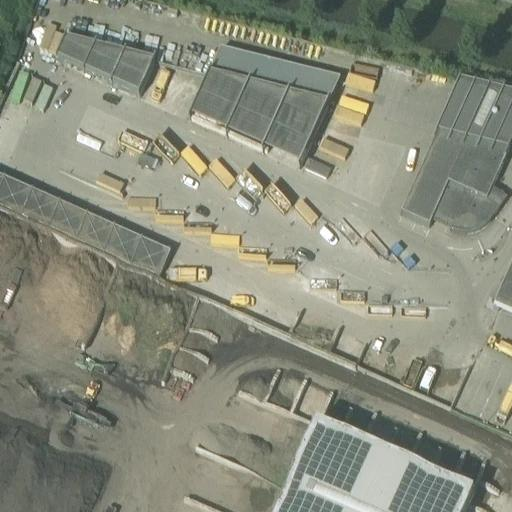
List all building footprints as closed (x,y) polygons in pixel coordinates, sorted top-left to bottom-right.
[(63,41),(54,60),(138,100),(153,64),(63,41)] [(188,121),(299,173),(326,107),(208,77),(188,121)] [(438,134),(400,218),(428,230),(432,225),(452,235),(455,235),(459,236),(462,237),(466,237),(470,236),(474,235),(478,234),(481,232),(484,230),(487,228),(490,225),(493,222),(507,202),(492,192),(510,154),(438,134)] [(0,182),(0,212),(158,283),(167,258),(0,182)] [(0,240),(0,241),(9,227),(0,222),(0,240)] [(511,264),(492,313),(511,322),(511,264)] [(373,296),(373,307),(398,308),(398,297),(373,296)] [(261,299),(256,306),(275,318),(280,311),(261,299)] [(406,319),(432,319),(432,307),(406,307),(406,319)] [(313,430),(276,511),(464,511),(470,499),(313,430)]
